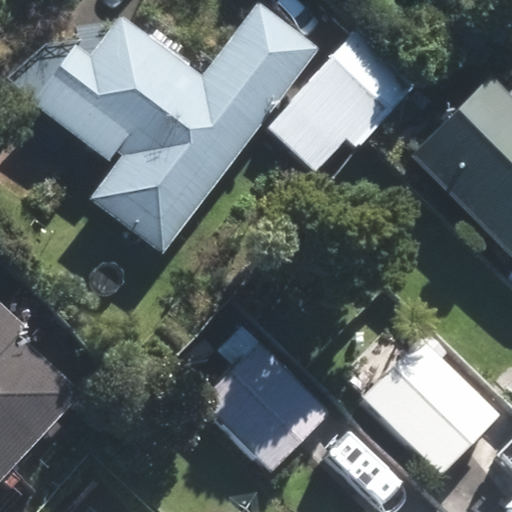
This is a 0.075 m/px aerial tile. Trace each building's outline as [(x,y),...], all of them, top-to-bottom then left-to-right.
[(312,56),(250,12),(196,84),(179,71),(115,23),(84,64),(69,53),(25,111),(104,170),(113,159),(119,163),(85,208),(157,261),(312,56)] [(353,34),(265,133),(324,186),(412,86),(353,34)] [(511,111),(482,82),(400,164),(511,273),(511,111)] [(0,481),(75,400),(15,345),(25,334),(0,311),(0,481)] [(227,371),(193,405),(267,477),(325,418),(236,331),(212,356),(227,371)] [(416,345),(357,405),(435,481),(494,421),(416,345)] [(511,511),(511,499),(499,511),(511,511)]
